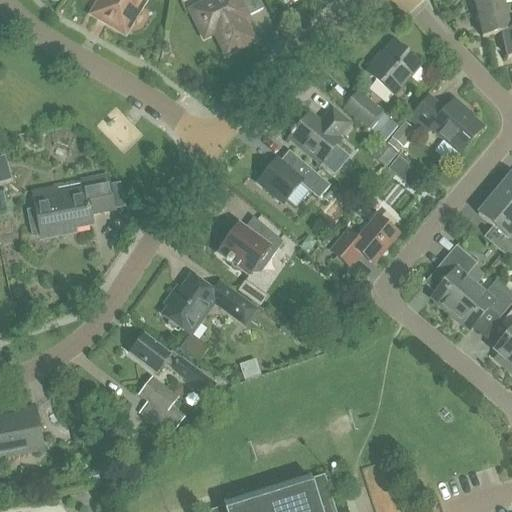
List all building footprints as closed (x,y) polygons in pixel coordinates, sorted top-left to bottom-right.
[(102,0),(96,10),(96,11),(96,12),(95,13),(96,14),(96,15),(96,16),(98,18),(117,29),(120,29),(123,28),(126,26),(128,23),(139,6),(141,7),(144,0),(102,0)] [(263,10),(257,0),(211,0),(190,11),(204,40),(215,34),(226,57),(255,42),(243,20),(263,10)] [(473,0),(477,13),(504,7),(502,0),(473,0)] [(504,7),(477,13),(482,39),(510,31),(504,7)] [(511,32),(503,35),(508,58),(511,57),(511,32)] [(395,97),(420,66),(393,44),(367,75),(395,97)] [(310,103),(323,114),(333,102),(321,91),(310,103)] [(368,128),(380,114),(357,95),(345,110),(368,128)] [(461,154),(483,129),(464,112),(465,111),(454,101),(445,112),(428,98),(411,119),(428,134),(431,129),(461,154)] [(292,138),(322,164),(341,142),(338,140),(351,125),(333,109),(320,125),(310,117),(292,138)] [(400,158),(390,170),(398,176),(408,164),(400,158)] [(319,200),(330,187),(298,161),(290,171),(277,160),(258,183),(284,205),(300,185),(319,200)] [(511,176),(495,195),(511,210),(511,176)] [(72,225),(73,229),(92,225),(90,215),(114,210),(109,186),(35,200),(37,209),(26,211),(32,239),(42,237),(43,239),(60,236),(59,228),(72,225)] [(511,210),(495,195),(478,216),(500,234),(491,245),(509,260),(511,256),(511,210)] [(338,196),(322,215),(335,226),(351,207),(338,196)] [(372,265),(398,234),(379,218),(359,242),(349,233),(332,253),(351,268),(362,256),(372,265)] [(240,227),(232,237),(228,236),(226,236),(224,237),(223,238),(222,239),(221,240),(221,242),(219,254),(227,260),(227,261),(231,264),(232,269),(238,272),(243,272),(249,277),(267,254),(273,258),(284,243),(253,220),(245,231),(240,227)] [(451,315),(476,286),(467,278),(478,265),(457,247),(439,268),(450,278),(432,299),(451,315)] [(191,338),(214,305),(246,329),(258,313),(221,286),(214,296),(192,280),(178,299),(175,296),(166,307),(170,310),(164,318),(172,324),(169,328),(178,335),(181,331),(191,338)] [(476,286),(451,315),(470,331),(488,310),(499,320),(511,304),(511,294),(497,281),(486,294),(476,286)] [(247,284),(240,293),(257,306),(264,297),(247,284)] [(507,371),(511,366),(511,365),(511,311),(500,326),(509,333),(493,351),(499,356),(495,361),(507,371)] [(145,337),(138,345),(137,344),(136,344),(135,344),(134,344),(130,350),(130,351),(130,352),(130,354),(156,374),(164,365),(208,399),(217,387),(172,352),(169,356),(145,337)] [(248,377),(265,372),(260,358),(243,364),(248,377)] [(141,396),(149,403),(162,412),(153,423),(170,437),(185,419),(171,408),(177,400),(153,381),(141,396)] [(0,459),(43,451),(36,412),(0,418),(0,459)] [(102,421),(70,428),(74,446),(106,439),(102,421)] [(374,479),(381,511),(405,511),(397,474),(374,479)] [(311,479),(208,511),(335,511),(325,477),(312,481),(311,479)]
